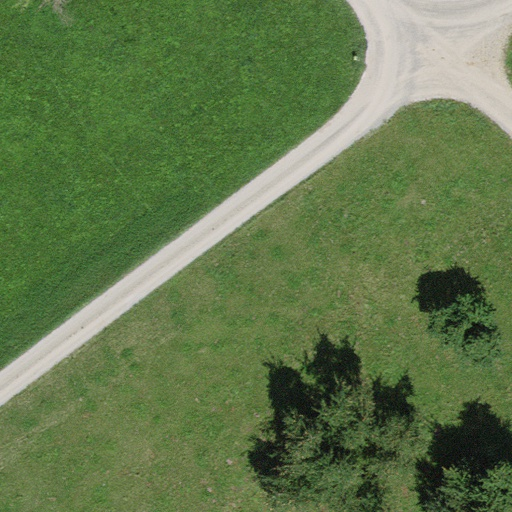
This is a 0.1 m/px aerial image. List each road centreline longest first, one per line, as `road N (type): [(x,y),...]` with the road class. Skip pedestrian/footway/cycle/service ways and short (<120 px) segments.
road 1 (track): [(510,0),(0,391)]
road 2 (track): [(373,0),(511,118)]
